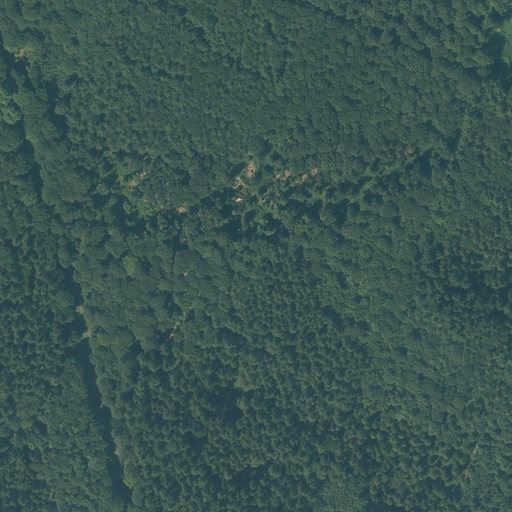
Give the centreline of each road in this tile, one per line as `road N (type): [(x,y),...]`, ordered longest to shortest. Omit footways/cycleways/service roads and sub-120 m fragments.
road 1 (primary): [(129,511),(0,48)]
road 2 (track): [(309,511),(478,67)]
road 3 (track): [(478,67),(307,0)]
road 4 (track): [(35,170),(102,0)]
